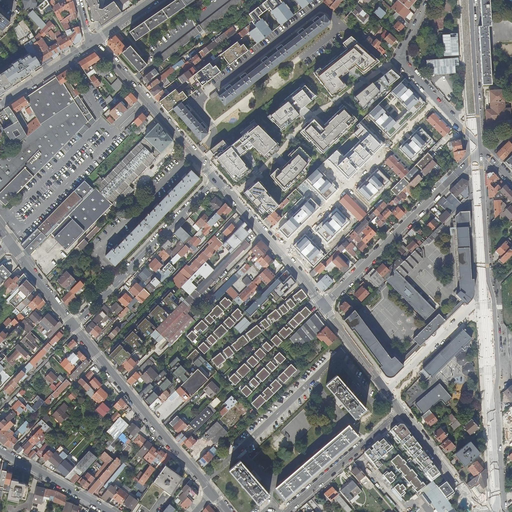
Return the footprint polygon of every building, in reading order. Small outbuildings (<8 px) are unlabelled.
[(39,6),(40,4),(38,0),(21,0),(22,10),(31,2),(34,10),(39,6)] [(54,6),(51,0),(49,2),(55,12),(73,1),(72,0),(62,0),(56,4),(54,6)] [(84,0),(88,14),(98,4),(99,4),(100,0),(84,0)] [(136,40),(186,6),(182,0),(174,0),(130,32),(136,40)] [(231,0),(200,25),(203,30),(204,31),(242,0),(231,0)] [(282,2),(281,3),(278,0),(295,0),(297,3),(302,9),(313,0),(266,0),(249,14),(253,20),(251,22),(252,23),(248,26),(251,31),(248,33),(257,44),(272,32),(267,26),(263,21),(261,19),(260,20),(257,16),(259,16),(268,8),(271,11),(270,12),(281,25),(293,15),(288,9),(284,4),(282,2)] [(333,11),(342,0),(335,0),(336,0),(335,1),(329,7),(333,10),(333,11)] [(408,9),(404,6),(398,0),(391,8),(396,12),(398,14),(405,20),(412,12),(408,9)] [(408,9),(415,0),(398,0),(404,6),(408,9)] [(490,2),(490,0),(480,0),(482,26),(479,26),(482,85),(491,84),(490,59),(492,59),(491,51),(489,51),(489,37),(491,37),(490,30),(488,30),(488,26),(491,26),(491,10),(492,10),(492,2),(490,2)] [(70,10),(71,14),(75,11),(73,1),(55,12),(60,22),(66,18),(65,17),(64,17),(63,15),(64,14),(63,12),(64,11),(70,10)] [(115,2),(113,1),(101,10),(101,11),(101,12),(99,21),(103,26),(122,13),(115,2)] [(96,18),(99,4),(98,4),(88,14),(90,19),(90,20),(95,17),(96,18)] [(369,15),(357,5),(353,10),(354,11),(355,10),(358,13),(356,15),(363,21),(369,15)] [(33,10),(52,30),(56,26),(50,21),(50,18),(39,6),(34,10),(33,10)] [(386,13),(379,7),(374,12),(381,18),(386,13)] [(52,30),(33,10),(32,12),(32,13),(31,14),(31,15),(32,17),(41,31),(35,38),(44,51),(47,49),(51,56),(57,52),(62,49),(58,42),(54,45),(53,43),(48,47),(42,38),(48,32),(53,39),(56,38),(55,34),(55,33),(52,30)] [(72,28),(68,22),(71,20),(77,17),(75,11),(71,14),(66,18),(60,22),(65,30),(71,29),(72,28)] [(0,28),(2,30),(2,31),(10,22),(9,22),(4,17),(5,16),(3,15),(2,14),(1,14),(0,13),(0,28)] [(405,25),(407,27),(409,24),(405,20),(398,14),(395,18),(398,22),(394,26),(395,28),(395,29),(396,28),(399,31),(404,26),(401,24),(402,23),(405,25)] [(226,88),(227,90),(218,97),(225,105),(283,60),(331,23),(329,21),(328,21),(324,16),(319,19),(318,18),(313,21),(315,23),(304,31),(303,29),(298,33),(300,34),(283,47),(282,45),(277,49),(279,51),(268,59),(267,57),(262,60),(264,62),(247,75),(245,74),(241,77),(243,79),(232,87),(231,85),(226,88)] [(32,44),(27,48),(30,53),(33,58),(35,57),(40,63),(44,61),(51,56),(47,49),(44,51),(35,38),(23,19),(19,23),(27,36),(32,44)] [(199,33),(203,30),(200,25),(199,25),(157,57),(162,63),(164,61),(169,58),(200,34),(199,33)] [(65,30),(67,34),(63,36),(60,31),(55,34),(56,38),(58,42),(62,49),(72,43),(74,46),(81,41),(82,38),(79,26),(75,27),(75,31),(74,31),(72,32),(71,29),(65,30)] [(382,31),(384,29),(382,27),(376,34),(375,35),(377,37),(382,32),(382,31)] [(234,33),(231,28),(199,53),(203,57),(206,55),(205,54),(219,43),(219,42),(220,40),(222,42),(234,33)] [(234,36),(238,41),(244,36),(241,31),(234,36)] [(390,43),(391,45),(396,40),(386,31),(382,36),(383,37),(384,38),(390,43)] [(120,42),(124,39),(120,33),(108,41),(108,45),(118,56),(122,53),(126,49),(120,42)] [(371,38),(374,35),(372,33),(366,40),(383,54),(385,51),(379,45),(381,43),(377,39),(374,42),(371,38)] [(24,45),(27,48),(32,44),(27,36),(21,41),(24,45)] [(365,76),(379,64),(353,39),(342,47),(345,51),(315,74),(336,100),(349,87),(343,79),(356,68),(365,76)] [(221,54),(229,65),(248,51),(243,44),(240,46),(237,42),(221,54)] [(188,44),(178,51),(181,56),(191,48),(188,44)] [(147,65),(130,45),(126,49),(122,53),(138,72),(147,65)] [(95,62),(100,59),(95,52),(85,59),(90,66),(94,63),(95,64),(96,64),(95,62)] [(0,95),(13,86),(13,85),(21,79),(22,80),(32,74),(31,72),(42,66),(40,63),(35,57),(33,58),(30,53),(0,73),(0,95)] [(191,59),(195,65),(201,60),(201,59),(203,57),(199,53),(191,59)] [(210,57),(204,62),(206,65),(209,63),(212,61),(210,57)] [(84,69),(90,66),(85,59),(79,63),(84,69)] [(192,67),(187,61),(185,63),(182,66),(181,66),(186,72),(192,67)] [(202,86),(220,72),(216,66),(213,68),(209,63),(206,65),(206,66),(193,75),(202,86)] [(68,80),(75,76),(71,68),(57,77),(61,84),(63,83),(67,89),(74,99),(84,91),(80,85),(79,86),(80,87),(76,91),(68,80)] [(147,87),(150,91),(167,78),(175,71),(173,68),(147,87)] [(154,76),(150,72),(143,78),(147,84),(151,80),(150,79),(154,76)] [(399,80),(390,72),(374,86),(373,84),(355,99),(367,112),(388,90),(388,89),(399,80)] [(25,98),(57,77),(56,75),(24,96),(25,98)] [(94,75),(91,78),(97,86),(101,84),(94,75)] [(57,77),(25,98),(29,104),(28,104),(34,114),(37,118),(41,125),(28,136),(15,147),(2,158),(0,159),(0,199),(5,205),(8,203),(9,204),(13,199),(12,198),(13,198),(13,197),(19,191),(20,191),(19,190),(26,184),(27,184),(27,183),(33,177),(34,176),(40,169),(40,170),(41,169),(46,164),(53,157),(54,156),(53,156),(60,149),(60,150),(61,149),(60,149),(67,142),(68,142),(74,135),(75,135),(75,134),(78,132),(81,136),(88,129),(84,126),(88,122),(88,121),(74,99),(67,89),(63,83),(61,84),(57,77)] [(154,97),(171,83),(167,78),(150,91),(149,91),(154,97)] [(114,88),(113,89),(116,92),(123,85),(123,84),(119,87),(112,79),(109,82),(114,88)] [(300,112),(321,96),(316,90),(314,91),(307,84),(281,104),(283,106),(270,117),(284,131),(301,119),(299,118),(302,115),(300,112)] [(171,85),(155,98),(159,102),(175,89),(171,85)] [(175,89),(159,102),(168,112),(173,109),(181,102),(187,97),(182,91),(179,94),(175,89)] [(211,99),(218,94),(214,90),(208,95),(211,99)] [(495,122),(495,120),(511,119),(510,108),(505,109),(504,90),(490,90),(491,109),(486,110),(487,123),(495,122)] [(122,100),(129,108),(137,100),(130,93),(122,100)] [(109,94),(104,98),(108,104),(112,99),(109,94)] [(30,117),(34,114),(28,104),(29,104),(25,98),(24,96),(9,106),(16,118),(19,116),(18,114),(17,113),(20,111),(20,112),(22,111),(21,110),(22,109),(26,106),(27,107),(27,108),(28,109),(26,110),(30,117)] [(112,115),(116,120),(127,110),(123,106),(125,104),(122,101),(108,114),(111,116),(112,115)] [(185,107),(181,102),(173,109),(178,115),(188,107),(186,105),(185,107)] [(13,124),(4,130),(6,133),(15,147),(28,136),(24,129),(16,118),(9,106),(4,109),(13,124)] [(30,117),(26,110),(25,109),(27,108),(27,107),(26,106),(22,109),(23,110),(22,111),(20,112),(18,114),(19,116),(21,116),(28,126),(32,123),(37,118),(34,114),(30,117)] [(190,110),(188,107),(178,115),(200,140),(208,133),(204,129),(205,127),(202,123),(200,124),(188,111),(190,110)] [(360,121),(346,107),(328,126),(329,128),(326,131),(317,121),(305,132),(326,155),(360,121)] [(134,121),(138,126),(144,120),(146,118),(142,113),(134,121)] [(427,120),(444,136),(452,129),(450,128),(449,128),(445,124),(446,123),(443,121),(442,122),(438,117),(439,116),(437,114),(436,115),(434,113),(427,120)] [(24,129),(28,126),(21,116),(19,116),(16,118),(24,129)] [(28,126),(24,129),(28,136),(41,125),(37,118),(32,123),(28,126)] [(148,123),(144,120),(138,126),(136,129),(139,132),(148,123)] [(282,149),(256,122),(240,133),(243,136),(212,159),(235,187),(252,175),(239,160),(254,148),(269,163),(282,149)] [(129,185),(173,141),(158,124),(97,185),(117,205),(133,189),(129,185)] [(453,149),(453,152),(462,150),(460,140),(449,142),(450,148),(452,148),(453,148),(453,149)] [(511,144),(509,141),(503,147),(509,153),(511,150),(511,144)] [(279,171),(269,179),(285,197),(309,173),(308,172),(314,160),(302,147),(291,158),(295,161),(281,173),(279,171)] [(503,160),(509,153),(503,147),(496,153),(503,160)] [(454,157),(457,162),(464,156),(466,150),(462,151),(462,150),(453,152),(454,157)] [(432,160),(426,154),(415,166),(410,171),(402,179),(394,186),(392,189),(391,191),(397,196),(406,187),(420,172),(421,171),(423,169),(429,163),(432,160)] [(385,162),(402,179),(410,171),(408,170),(407,171),(403,166),(404,165),(402,163),(401,164),(396,160),(397,159),(395,157),(394,157),(392,155),(385,162)] [(440,167),(432,160),(429,163),(423,169),(421,171),(425,175),(431,170),(433,172),(435,170),(436,171),(440,167)] [(115,265),(199,178),(191,171),(187,175),(186,174),(184,176),(184,177),(182,179),(183,180),(173,190),(171,188),(169,190),(170,191),(168,194),(169,194),(159,204),(157,203),(155,205),(156,206),(154,208),(154,209),(149,214),(148,213),(147,214),(148,215),(143,221),(142,220),(140,222),(139,222),(137,224),(138,225),(128,236),(128,235),(126,237),(125,236),(123,238),(124,240),(118,246),(117,244),(115,246),(116,247),(114,249),(113,248),(105,256),(115,265)] [(413,187),(425,175),(421,171),(420,172),(406,187),(411,192),(413,190),(412,188),(410,187),(411,185),(413,187)] [(497,177),(493,172),(490,173),(487,174),(488,185),(489,197),(492,197),(500,190),(505,185),(501,181),(494,188),(490,184),(491,183),(492,185),(497,180),(496,178),(497,177)] [(465,180),(464,179),(461,180),(450,191),(452,194),(456,198),(459,194),(464,198),(466,200),(469,197),(468,181),(465,180)] [(263,180),(246,194),(267,217),(281,202),(263,180)] [(85,189),(90,193),(93,190),(89,185),(85,181),(53,213),(38,228),(21,245),(29,256),(51,233),(84,200),(79,195),(85,189)] [(112,204),(115,207),(117,205),(97,185),(93,190),(90,193),(88,195),(84,200),(51,233),(64,246),(63,247),(66,249),(67,249),(68,249),(69,249),(112,204)] [(494,200),(495,219),(500,214),(502,212),(509,205),(511,202),(511,192),(505,185),(500,190),(507,197),(502,202),(501,200),(494,200)] [(414,199),(416,197),(413,194),(411,192),(406,187),(397,196),(392,201),(394,203),(398,207),(399,206),(397,203),(401,199),(403,201),(405,199),(404,198),(406,196),(404,194),(406,192),(414,199)] [(79,195),(84,200),(88,195),(90,193),(85,189),(79,195)] [(294,195),(292,193),(267,217),(266,218),(274,226),(277,223),(281,219),(280,217),(281,216),(280,215),(279,216),(276,214),(289,202),(288,200),(294,195)] [(439,219),(441,222),(450,215),(462,204),(460,202),(456,198),(452,194),(446,200),(444,197),(438,203),(447,211),(440,218),(439,216),(436,213),(433,215),(435,217),(436,217),(438,220),(439,219)] [(460,202),(462,200),(464,198),(459,194),(456,198),(460,202)] [(340,201),(360,221),(367,214),(364,212),(365,211),(363,209),(362,210),(358,205),(359,205),(357,203),(356,203),(351,199),(352,198),(350,196),(349,197),(347,195),(345,196),(340,201)] [(223,205),(219,201),(215,198),(210,203),(212,205),(209,207),(216,213),(216,212),(218,211),(223,205)] [(383,203),(373,213),(377,216),(379,214),(386,207),(386,206),(383,203)] [(231,210),(225,204),(224,204),(223,205),(218,211),(216,212),(220,215),(223,212),(225,214),(226,213),(228,214),(231,210)] [(462,300),(464,302),(466,304),(470,300),(472,298),(473,295),(474,294),(474,291),(473,279),(471,279),(468,227),(470,226),(469,204),(467,204),(455,216),(455,218),(458,253),(460,290),(456,294),(462,300)] [(511,218),(511,207),(509,205),(502,212),(505,215),(510,220),(511,218)] [(391,215),(392,214),(392,213),(386,207),(379,214),(385,219),(386,218),(390,214),(391,215)] [(398,219),(404,213),(401,209),(400,208),(398,207),(392,213),(392,214),(398,219)] [(207,212),(195,224),(198,226),(201,229),(207,222),(212,217),(207,212)] [(217,216),(215,214),(212,217),(207,222),(211,226),(217,220),(215,218),(217,216)] [(381,228),(387,221),(386,220),(385,219),(379,214),(377,216),(373,219),(373,220),(375,223),(379,226),(381,228)] [(439,219),(438,220),(441,222),(442,224),(450,215),(441,222),(439,219)] [(432,231),(441,222),(438,220),(436,217),(435,217),(427,226),(429,228),(431,229),(432,231)] [(237,218),(232,224),(237,229),(243,223),(237,218)] [(458,253),(455,218),(453,218),(457,289),(452,293),(460,302),(462,300),(456,294),(460,290),(458,253)] [(366,220),(354,231),(355,232),(358,235),(361,232),(368,225),(371,222),(370,221),(368,222),(366,220)] [(209,230),(212,227),(211,226),(207,222),(201,229),(199,230),(203,233),(205,235),(206,236),(209,232),(208,231),(209,230)] [(253,231),(245,222),(243,223),(237,229),(236,231),(223,244),(231,253),(245,239),(253,231)] [(189,266),(187,265),(180,272),(188,280),(195,273),(197,271),(206,261),(223,244),(236,231),(237,229),(232,224),(217,238),(214,236),(207,243),(210,245),(189,266)] [(418,247),(420,249),(422,247),(426,244),(427,242),(429,243),(429,244),(438,235),(437,234),(436,233),(438,231),(443,226),(442,224),(422,243),(418,247)] [(100,229),(97,225),(85,238),(75,249),(76,250),(77,249),(80,251),(88,243),(87,242),(91,238),(100,229)] [(416,232),(413,228),(408,233),(411,236),(416,232)] [(198,239),(203,233),(199,230),(197,232),(194,235),(195,236),(190,242),(195,247),(201,241),(200,240),(198,239)] [(170,256),(172,258),(177,253),(186,244),(188,241),(192,238),(188,234),(182,241),(181,240),(176,245),(177,246),(172,251),(169,249),(166,253),(170,256)] [(347,251),(353,244),(356,241),(362,246),(359,248),(362,252),(368,246),(359,238),(357,236),(354,240),(349,245),(345,249),(347,251)] [(422,243),(416,237),(416,238),(415,239),(406,248),(412,254),(418,247),(422,243)] [(250,245),(245,239),(231,253),(215,270),(205,279),(197,287),(190,295),(183,302),(179,306),(174,311),(170,315),(161,324),(157,329),(156,330),(161,335),(175,320),(178,323),(187,315),(184,312),(191,305),(224,272),(223,271),(244,250),(244,251),(250,245)] [(269,249),(261,240),(251,250),(254,253),(250,257),(252,259),(250,261),(253,265),(265,253),(269,249)] [(341,252),(345,249),(349,245),(346,242),(346,241),(343,244),(341,242),(336,247),(341,252)] [(496,251),(501,257),(510,248),(511,247),(506,241),(496,251)] [(177,253),(181,257),(189,249),(195,256),(197,254),(191,249),(186,244),(177,253)] [(319,260),(319,244),(302,245),(302,249),(308,249),(308,253),(314,253),(314,260),(319,260)] [(353,244),(347,251),(352,256),(353,256),(356,253),(355,253),(350,249),(354,245),(353,244)] [(407,250),(403,245),(397,251),(402,255),(407,250)] [(323,260),(321,262),(326,268),(332,262),(336,258),(337,256),(341,252),(336,247),(333,250),(336,252),(332,256),(331,256),(330,256),(331,257),(325,263),(323,260)] [(422,251),(420,249),(418,247),(412,254),(411,254),(406,259),(403,262),(396,269),(386,279),(411,305),(425,319),(435,310),(404,278),(407,274),(422,259),(422,251)] [(422,259),(407,274),(409,276),(425,260),(424,250),(422,247),(420,249),(422,251),(422,259)] [(511,253),(511,250),(510,248),(501,257),(499,259),(503,263),(509,257),(510,256),(511,253)] [(165,262),(170,256),(166,253),(163,250),(162,251),(161,252),(160,253),(158,255),(162,259),(165,262)] [(273,261),(265,253),(253,265),(261,273),(267,267),(273,261)] [(348,267),(337,256),(336,258),(332,262),(337,267),(343,272),(348,267)] [(149,264),(148,265),(150,267),(153,270),(155,272),(162,265),(159,262),(160,261),(156,258),(155,259),(155,258),(149,264)] [(382,265),(376,271),(385,280),(386,279),(396,269),(403,262),(399,258),(389,268),(387,270),(382,265)] [(162,259),(160,261),(159,262),(162,265),(155,272),(157,274),(160,271),(167,264),(165,262),(162,259)] [(215,270),(206,261),(197,271),(195,273),(188,280),(182,287),(190,295),(197,287),(192,282),(200,274),(205,279),(215,270)] [(318,272),(320,274),(323,271),(326,268),(321,262),(315,269),(316,270),(318,272)] [(328,276),(337,267),(332,262),(326,268),(323,271),(326,274),(317,284),(322,291),(333,281),(328,276)] [(160,271),(164,274),(161,277),(159,279),(162,282),(171,272),(170,272),(173,269),(167,264),(160,271)] [(251,267),(245,273),(251,279),(257,272),(251,267)] [(258,276),(267,285),(276,276),(267,267),(261,273),(258,276)] [(367,275),(378,286),(380,285),(383,282),(385,280),(376,271),(373,268),(367,275)] [(0,285),(12,274),(7,269),(0,276),(0,285)] [(145,269),(142,271),(141,272),(139,275),(145,280),(147,282),(153,276),(145,269)] [(66,288),(75,279),(67,271),(58,280),(66,288)] [(171,281),(180,289),(182,287),(188,280),(180,272),(171,281)] [(227,274),(224,272),(191,305),(194,308),(227,274)] [(212,297),(217,301),(226,292),(231,286),(242,276),(241,274),(241,273),(239,275),(236,273),(212,297)] [(0,291),(0,295),(3,292),(7,296),(18,285),(19,287),(27,279),(24,274),(20,278),(18,275),(13,280),(10,277),(3,284),(5,286),(0,291)] [(378,286),(367,275),(365,276),(377,288),(378,286)] [(242,281),(248,287),(248,286),(253,282),(247,276),(242,281)] [(151,282),(145,288),(150,293),(149,293),(150,294),(151,295),(154,291),(153,290),(160,282),(156,278),(155,277),(153,280),(155,283),(153,285),(151,282)] [(278,278),(245,311),(250,316),(268,298),(266,297),(270,293),(274,297),(273,299),(276,302),(295,283),(288,277),(283,282),(278,278)] [(21,291),(9,302),(16,308),(23,301),(30,294),(35,289),(27,279),(19,287),(18,288),(21,291)] [(75,279),(66,288),(69,291),(70,291),(78,283),(75,279)] [(66,288),(58,280),(56,282),(64,290),(66,288)] [(78,283),(70,291),(69,291),(62,299),(67,305),(75,296),(73,294),(76,291),(76,292),(84,284),(80,281),(78,283)] [(359,290),(357,291),(355,294),(361,301),(369,293),(365,290),(368,287),(363,282),(360,285),(362,287),(359,290)] [(136,283),(128,291),(134,298),(143,289),(136,283)] [(239,295),(231,286),(226,292),(234,300),(237,297),(238,296),(239,295)] [(250,288),(248,286),(248,287),(239,295),(238,296),(239,297),(238,299),(237,300),(241,304),(256,290),(253,286),(250,288)] [(7,299),(9,302),(21,291),(18,288),(17,289),(7,299)] [(147,297),(150,294),(149,293),(144,289),(144,288),(143,289),(134,298),(131,301),(134,303),(138,300),(141,303),(144,299),(143,298),(144,297),(146,296),(147,297)] [(367,305),(380,292),(379,291),(377,288),(364,301),(367,304),(367,305)] [(118,343),(110,351),(111,353),(109,355),(113,358),(113,357),(121,365),(122,365),(130,356),(131,355),(128,352),(127,352),(123,348),(127,343),(135,351),(144,342),(136,334),(140,329),(149,337),(156,330),(157,329),(149,321),(153,316),(161,324),(170,315),(162,308),(166,303),(174,311),(179,306),(170,298),(177,292),(173,289),(171,292),(169,290),(161,299),(163,300),(158,305),(156,304),(148,312),(150,313),(145,318),(144,317),(136,325),(137,326),(132,331),(131,330),(123,338),(124,340),(120,344),(118,343)] [(307,296),(302,290),(258,325),(262,329),(261,330),(262,331),(307,296)] [(123,304),(126,307),(126,306),(129,304),(131,301),(134,298),(128,291),(125,294),(125,293),(119,300),(122,303),(121,304),(122,305),(123,304)] [(35,298),(30,294),(23,301),(27,306),(28,305),(35,298)] [(28,305),(33,310),(38,305),(44,300),(39,294),(35,298),(28,305)] [(77,298),(75,296),(67,305),(68,307),(77,298)] [(231,304),(226,298),(187,336),(193,342),(231,304)] [(351,311),(352,309),(349,306),(350,305),(346,300),(339,307),(347,314),(351,311)] [(460,302),(443,318),(446,320),(455,311),(464,302),(462,300),(460,302)] [(27,306),(23,301),(16,308),(18,310),(20,313),(27,306)] [(364,305),(367,305),(367,304),(364,301),(359,305),(356,308),(358,310),(364,305)] [(111,308),(118,315),(123,309),(116,302),(111,308)] [(104,305),(100,309),(102,311),(106,315),(108,317),(112,313),(104,305)] [(125,313),(129,309),(126,306),(126,307),(125,308),(123,309),(118,315),(121,318),(126,313),(125,313)] [(271,340),(277,346),(311,312),(306,307),(300,312),(299,312),(271,340)] [(367,322),(358,310),(356,308),(354,310),(359,316),(391,358),(394,356),(401,364),(419,346),(417,344),(401,360),(394,353),(391,355),(367,322)] [(198,348),(204,353),(243,315),(237,309),(198,348)] [(359,316),(354,310),(354,311),(352,312),(344,320),(351,331),(353,329),(381,366),(379,367),(385,376),(386,377),(387,377),(388,378),(390,378),(392,377),(393,376),(403,366),(401,364),(394,356),(391,358),(359,316)] [(40,322),(42,319),(34,311),(29,317),(35,323),(37,325),(40,322)] [(88,328),(86,330),(88,334),(102,319),(106,315),(102,311),(99,314),(99,315),(92,322),(91,323),(89,326),(88,328)] [(164,337),(164,338),(172,346),(201,317),(198,313),(197,314),(192,319),(187,314),(187,315),(178,323),(164,337)] [(433,336),(434,336),(436,334),(436,333),(436,332),(435,331),(446,320),(443,318),(439,313),(413,339),(417,344),(419,346),(420,346),(431,335),(431,336),(432,336),(433,336)] [(25,319),(19,314),(18,315),(14,319),(20,324),(24,320),(25,319)] [(326,327),(315,314),(290,338),(301,350),(317,336),(321,340),(320,341),(327,348),(337,338),(326,327)] [(57,323),(50,316),(49,317),(48,316),(47,317),(46,316),(42,319),(40,322),(43,324),(44,323),(50,329),(45,334),(49,338),(62,325),(60,321),(57,323)] [(248,321),(245,317),(235,328),(241,334),(249,326),(246,323),(248,321)] [(3,323),(6,327),(11,322),(12,321),(9,318),(3,323)] [(13,324),(16,328),(19,325),(20,324),(14,319),(12,321),(11,322),(13,324)] [(33,329),(24,320),(20,324),(19,325),(24,330),(28,334),(30,331),(33,329)] [(175,320),(161,335),(164,337),(178,323),(175,320)] [(13,324),(11,322),(6,327),(2,331),(4,333),(5,333),(6,333),(9,331),(12,328),(11,326),(13,324)] [(24,330),(19,325),(16,328),(9,335),(1,343),(0,344),(0,345),(2,348),(5,345),(7,348),(24,330)] [(117,333),(120,329),(118,327),(117,326),(111,333),(115,336),(117,334),(117,333)] [(255,327),(212,360),(217,367),(260,333),(255,327)] [(422,369),(425,372),(439,359),(467,334),(468,333),(467,331),(466,332),(463,329),(462,330),(454,338),(453,338),(423,369),(423,368),(422,369)] [(4,333),(2,331),(0,333),(0,341),(1,343),(9,335),(7,333),(6,335),(4,333)] [(30,334),(32,332),(30,331),(28,334),(25,337),(35,346),(37,348),(38,349),(40,348),(33,341),(35,339),(30,334)] [(55,341),(56,342),(63,334),(60,331),(48,343),(51,346),(54,342),(55,341)] [(110,342),(115,336),(111,333),(106,338),(110,342)] [(471,336),(468,333),(467,334),(439,359),(425,372),(428,375),(427,376),(428,377),(429,376),(431,378),(431,377),(453,355),(456,359),(456,362),(459,365),(463,365),(465,366),(462,369),(462,372),(465,375),(469,375),(473,371),(473,367),(472,365),(473,364),(470,361),(469,362),(468,361),(468,360),(468,357),(469,355),(468,354),(469,352),(469,349),(471,348),(469,346),(469,343),(471,341),(469,339),(470,338),(471,338),(470,337),(471,336)] [(35,346),(25,337),(21,341),(23,343),(31,351),(35,346)] [(75,345),(76,344),(77,343),(73,340),(67,346),(71,349),(75,345)] [(274,346),(268,341),(229,379),(235,385),(274,346)] [(47,349),(51,346),(48,343),(45,346),(29,362),(33,366),(35,368),(37,366),(35,364),(47,351),(46,350),(47,349)] [(27,359),(29,356),(21,347),(18,350),(27,359)] [(16,351),(9,358),(11,361),(13,362),(20,354),(25,360),(27,359),(18,350),(16,349),(15,350),(16,351)] [(193,363),(201,355),(196,349),(187,358),(192,364),(193,363)] [(83,355),(78,350),(74,353),(79,358),(80,359),(83,362),(85,359),(86,359),(84,356),(83,355)] [(75,362),(79,358),(74,353),(72,352),(66,358),(73,365),(77,368),(79,366),(75,362)] [(285,358),(280,352),(241,391),(247,396),(285,358)] [(130,356),(138,363),(139,362),(132,354),(131,355),(130,356)] [(201,355),(193,363),(198,368),(206,361),(201,355)] [(138,363),(130,356),(122,365),(129,372),(138,363)] [(169,365),(172,369),(178,362),(181,360),(177,356),(169,365)] [(156,361),(152,357),(146,363),(150,367),(156,361)] [(61,364),(67,370),(67,371),(71,375),(77,368),(73,365),(66,358),(61,364)] [(89,363),(85,359),(83,362),(80,365),(79,366),(77,368),(71,375),(70,376),(74,379),(89,363)] [(198,369),(209,380),(217,372),(206,361),(198,368),(198,369)] [(25,374),(33,366),(29,362),(22,370),(25,374)] [(170,371),(171,372),(180,364),(178,362),(172,369),(170,371)] [(128,381),(132,385),(139,378),(140,377),(150,367),(146,363),(128,381)] [(179,377),(186,370),(180,364),(171,372),(177,378),(179,377)] [(253,402),(258,408),(297,370),(291,364),(253,402)] [(158,375),(150,367),(140,377),(144,381),(148,385),(151,383),(155,378),(158,375)] [(209,380),(198,369),(193,374),(184,382),(183,384),(193,394),(209,380)] [(22,381),(27,376),(25,374),(22,370),(20,372),(13,380),(16,383),(19,380),(20,379),(21,380),(22,381)] [(95,374),(91,370),(84,377),(87,381),(95,374)] [(155,378),(159,382),(165,376),(167,374),(163,370),(158,375),(155,378)] [(184,382),(193,374),(192,372),(190,374),(186,370),(179,377),(182,380),(184,382)] [(52,383),(57,378),(51,372),(45,378),(51,384),(49,386),(55,391),(63,383),(61,381),(56,387),(52,383)] [(355,418),(365,409),(336,375),(326,385),(355,418)] [(157,384),(158,385),(166,377),(165,376),(159,382),(157,384)] [(102,385),(95,377),(88,384),(96,392),(99,389),(98,388),(102,385)] [(158,385),(164,392),(172,383),(166,377),(158,385)] [(56,387),(61,381),(57,378),(52,383),(56,387)] [(90,396),(91,396),(92,396),(96,392),(88,384),(82,378),(78,381),(91,395),(90,396)] [(69,384),(70,383),(66,379),(65,380),(63,383),(55,391),(50,396),(54,399),(69,384)] [(14,387),(17,384),(16,383),(13,380),(9,383),(4,389),(10,394),(15,389),(14,387)] [(176,383),(174,381),(172,383),(164,392),(161,395),(159,397),(151,405),(149,407),(153,413),(159,407),(165,401),(164,401),(170,394),(167,391),(173,385),(176,383)] [(212,398),(220,389),(212,381),(203,389),(212,398)] [(151,383),(148,385),(142,391),(145,395),(151,389),(154,386),(151,383)] [(439,383),(415,404),(424,415),(424,414),(427,411),(440,400),(445,405),(445,404),(452,398),(452,397),(439,383)] [(511,401),(511,383),(502,393),(504,396),(505,395),(511,402),(511,401)] [(159,407),(170,418),(193,394),(183,384),(177,389),(171,395),(165,401),(159,407)] [(177,389),(173,385),(167,391),(170,394),(171,395),(177,389)] [(413,386),(406,392),(411,399),(419,392),(413,386)] [(109,396),(100,387),(99,389),(96,392),(92,396),(101,404),(103,402),(109,396)] [(143,397),(144,399),(153,390),(151,389),(145,395),(143,397)] [(144,399),(151,405),(159,397),(153,390),(144,399)] [(72,401),(78,395),(73,391),(68,397),(72,401)] [(228,405),(230,408),(234,405),(237,402),(232,396),(225,402),(227,404),(228,405)] [(213,408),(220,402),(216,397),(209,404),(213,408)] [(114,406),(118,411),(125,403),(121,398),(114,406)] [(29,410),(33,414),(42,405),(44,402),(41,399),(37,402),(36,403),(32,408),(26,403),(24,405),(26,407),(29,410)] [(19,400),(11,409),(13,411),(16,414),(17,415),(26,407),(24,405),(19,400)] [(110,409),(103,402),(101,404),(95,410),(103,418),(106,414),(109,411),(110,409)] [(65,413),(69,408),(64,403),(52,415),(61,423),(63,421),(67,417),(68,416),(65,413)] [(128,405),(125,403),(118,411),(111,418),(112,420),(110,423),(112,425),(120,417),(121,416),(118,413),(120,411),(121,412),(122,411),(123,410),(124,409),(128,405)] [(207,407),(213,414),(215,413),(216,411),(213,408),(209,404),(207,407)] [(198,415),(205,423),(213,414),(207,407),(203,411),(198,415)] [(229,410),(226,407),(219,413),(222,416),(229,410)] [(0,430),(10,420),(16,414),(13,411),(4,420),(3,419),(0,422),(0,430)] [(460,424),(451,413),(448,416),(453,422),(454,424),(452,425),(451,426),(454,429),(460,424)] [(428,422),(429,423),(430,425),(437,420),(432,414),(430,415),(426,418),(424,419),(427,423),(428,422)] [(46,415),(42,419),(46,424),(51,419),(46,415)] [(205,423),(198,415),(193,420),(187,426),(180,434),(175,438),(176,440),(182,445),(184,443),(188,439),(186,437),(186,436),(186,435),(185,436),(184,435),(185,434),(192,427),(196,431),(205,423)] [(170,423),(180,434),(187,426),(177,416),(170,423)] [(128,425),(120,417),(112,425),(106,432),(112,437),(114,439),(115,440),(120,435),(122,433),(123,431),(128,425)] [(46,424),(42,419),(38,423),(41,426),(41,427),(43,429),(44,431),(47,433),(51,429),(46,424)] [(478,427),(471,419),(463,426),(470,435),(478,427)] [(14,424),(10,420),(0,430),(0,440),(4,444),(14,434),(9,429),(14,424)] [(27,424),(25,422),(19,429),(23,433),(27,429),(25,427),(27,424)] [(221,426),(217,422),(210,428),(203,435),(196,441),(189,448),(200,459),(208,451),(199,442),(203,438),(206,441),(209,439),(221,426)] [(138,433),(140,430),(132,423),(126,429),(127,430),(128,429),(131,431),(129,432),(135,437),(138,433)] [(33,429),(37,432),(41,428),(42,430),(43,429),(41,427),(37,424),(33,429)] [(392,429),(432,482),(433,481),(441,476),(404,426),(398,424),(392,429)] [(201,433),(203,435),(210,428),(208,426),(201,433)] [(227,433),(221,426),(209,439),(215,445),(227,433)] [(284,497),(355,433),(350,427),(278,491),(284,497)] [(31,438),(29,440),(32,443),(44,431),(43,429),(42,430),(41,428),(37,432),(33,436),(31,438)] [(440,441),(442,443),(448,439),(446,436),(440,428),(434,434),(437,438),(436,438),(439,441),(440,441)] [(22,434),(23,433),(19,429),(14,434),(4,444),(11,448),(18,441),(13,437),(19,431),(22,434)] [(23,453),(28,456),(31,459),(32,459),(36,455),(46,444),(44,442),(37,449),(34,447),(39,441),(40,443),(45,438),(44,438),(48,434),(47,433),(44,431),(32,443),(23,453)] [(120,435),(115,440),(110,445),(113,448),(114,449),(121,440),(125,443),(121,448),(122,449),(121,450),(122,451),(129,443),(131,441),(129,439),(128,438),(123,434),(122,433),(120,435)] [(134,442),(141,448),(147,441),(139,435),(134,441),(134,442)] [(395,448),(385,435),(364,452),(378,469),(383,465),(379,461),(395,448)] [(185,443),(189,448),(196,441),(191,436),(185,443)] [(114,439),(112,437),(104,445),(107,447),(114,439)] [(454,446),(448,439),(442,443),(441,444),(441,445),(443,448),(444,448),(447,452),(449,450),(452,448),(454,446)] [(32,443),(29,440),(28,440),(21,447),(18,444),(14,449),(21,455),(23,453),(32,443)] [(153,446),(147,441),(141,448),(139,450),(145,455),(153,446)] [(461,460),(460,460),(465,466),(479,454),(469,442),(456,453),(461,460)] [(132,445),(129,443),(122,451),(122,452),(123,453),(124,452),(125,453),(131,447),(132,445)] [(36,455),(40,459),(49,450),(51,448),(47,444),(46,444),(36,455)] [(65,449),(61,446),(57,450),(53,454),(48,459),(57,468),(64,460),(63,459),(59,456),(65,449)] [(159,452),(153,446),(145,455),(144,457),(152,462),(152,461),(153,460),(155,457),(157,455),(159,452)] [(202,463),(204,466),(214,457),(217,454),(219,452),(213,446),(208,451),(200,459),(197,462),(200,465),(202,463)] [(53,454),(49,450),(40,459),(37,462),(40,464),(45,460),(46,461),(48,459),(53,454)] [(163,459),(166,454),(160,450),(159,452),(157,455),(155,457),(161,461),(163,459)] [(97,458),(89,451),(74,468),(66,476),(64,478),(69,481),(73,484),(74,483),(97,458)] [(101,456),(109,463),(113,459),(105,451),(101,456)] [(171,457),(166,454),(163,459),(161,461),(160,462),(162,463),(161,463),(162,464),(163,463),(166,465),(172,457),(171,457)] [(129,463),(119,455),(117,457),(121,460),(124,463),(127,465),(128,464),(129,463)] [(398,455),(391,461),(396,467),(395,467),(416,493),(425,486),(403,460),(403,461),(398,455)] [(109,463),(101,456),(100,457),(105,462),(110,466),(111,464),(109,463)] [(57,468),(66,476),(74,468),(66,461),(68,459),(66,457),(66,458),(64,460),(57,468)] [(111,472),(121,460),(117,457),(114,460),(111,464),(110,466),(104,473),(91,488),(88,491),(93,494),(103,483),(102,482),(111,472)] [(104,473),(110,466),(105,462),(101,466),(96,461),(94,464),(104,473)] [(138,481),(145,487),(147,485),(144,483),(154,469),(153,468),(156,464),(155,463),(152,461),(152,462),(150,465),(138,481)] [(258,503),(269,494),(258,482),(250,473),(241,462),(240,461),(229,470),(258,503)] [(468,468),(475,477),(484,470),(476,461),(468,468)] [(111,485),(126,467),(123,464),(120,467),(121,468),(105,488),(107,489),(111,485)] [(135,469),(128,464),(127,465),(126,467),(132,472),(135,469)] [(183,478),(166,465),(162,470),(161,472),(153,483),(171,495),(183,478)] [(361,485),(363,483),(360,480),(363,478),(366,481),(368,479),(358,468),(351,474),(361,485)] [(89,486),(91,488),(104,473),(99,469),(93,476),(88,472),(85,476),(86,477),(84,479),(82,477),(78,481),(87,488),(89,486)] [(475,477),(466,484),(470,489),(474,486),(480,494),(482,493),(483,494),(484,494),(485,494),(485,493),(485,486),(486,485),(485,469),(484,470),(475,477)] [(387,471),(383,475),(390,484),(394,480),(392,478),(395,476),(391,472),(389,474),(387,471)] [(12,479),(13,474),(7,473),(6,474),(6,476),(5,480),(5,481),(4,483),(2,494),(8,495),(11,481),(12,479)] [(8,495),(8,497),(14,498),(13,499),(19,500),(20,497),(25,498),(28,486),(24,484),(24,485),(18,484),(19,483),(18,483),(18,482),(11,481),(8,495)] [(352,481),(348,485),(357,495),(361,492),(352,481)] [(456,511),(447,499),(437,487),(433,481),(432,482),(421,491),(437,511),(456,511)] [(447,499),(455,493),(445,481),(437,487),(447,499)] [(186,484),(181,490),(184,492),(187,495),(194,501),(199,495),(186,484)] [(398,484),(393,488),(401,497),(405,493),(403,491),(405,489),(402,485),(400,486),(398,484)] [(109,496),(112,498),(113,497),(120,488),(116,485),(114,487),(111,485),(107,489),(107,490),(101,497),(105,501),(109,496)] [(349,502),(357,495),(348,485),(340,492),(349,502)] [(42,504),(44,498),(46,488),(37,486),(33,501),(42,504)] [(55,496),(56,491),(46,488),(44,498),(49,500),(50,497),(51,495),(55,496)] [(113,497),(122,504),(128,495),(120,488),(113,497)] [(333,488),(325,495),(329,499),(332,503),(334,501),(332,500),(335,498),(347,511),(349,511),(352,510),(333,488)] [(64,505),(67,497),(56,491),(55,496),(53,502),(58,503),(64,505)] [(186,496),(187,495),(184,492),(179,497),(178,498),(183,502),(184,500),(183,499),(186,496)] [(124,503),(133,509),(139,501),(131,496),(132,495),(131,494),(130,495),(124,503)] [(192,502),(186,496),(183,499),(184,500),(183,502),(180,504),(186,509),(192,502)] [(70,511),(73,504),(66,501),(63,511),(67,511),(70,511)]
